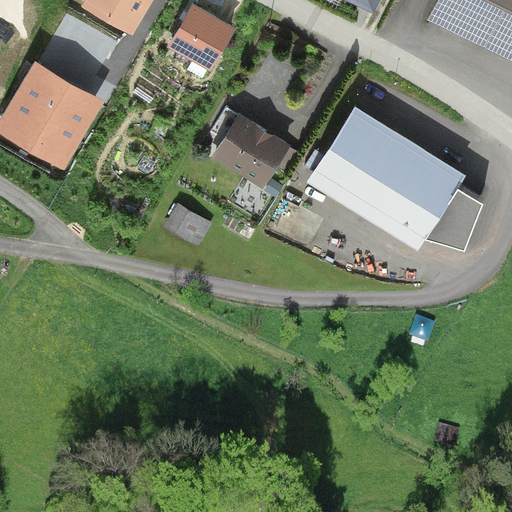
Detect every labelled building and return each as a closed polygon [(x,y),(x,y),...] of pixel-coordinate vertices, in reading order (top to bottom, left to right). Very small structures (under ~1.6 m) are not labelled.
[(153,0),(85,0),(81,7),(132,36),(153,0)] [(344,0),(374,14),(380,0),(344,0)] [(511,0),(438,0),(429,20),(511,60),(511,0)] [(235,29),(192,4),(168,47),(211,71),(235,29)] [(103,101),(35,61),(0,120),(0,133),(63,170),(103,101)] [(467,175),(357,107),(324,155),(314,171),(307,182),(418,251),(427,240),(466,251),(484,204),(458,189),(467,175)] [(291,145),(240,113),(212,157),(263,189),(277,166),(290,146),(291,145)] [(288,172),(301,152),(290,146),(277,166),(288,172)] [(314,171),(324,155),(315,150),(305,165),(314,171)] [(213,223),(178,202),(164,225),(199,246),(213,223)]
